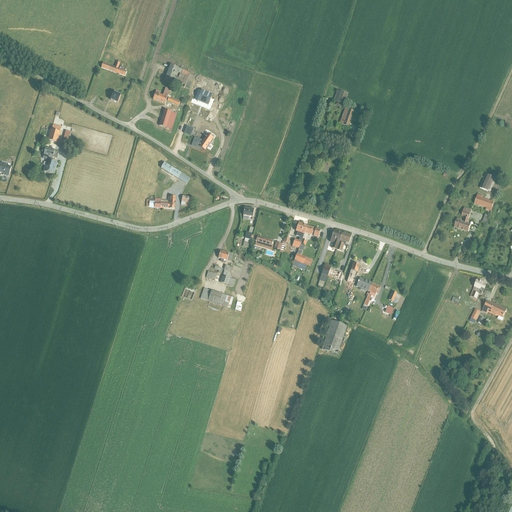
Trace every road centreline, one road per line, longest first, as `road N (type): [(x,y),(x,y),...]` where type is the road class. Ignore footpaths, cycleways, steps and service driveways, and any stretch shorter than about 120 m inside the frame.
road 1 (unclassified): [(240,201),(511,279)]
road 2 (unclassified): [(240,201),(155,142),(0,56)]
road 3 (unclassified): [(0,198),(143,230),(240,201)]
